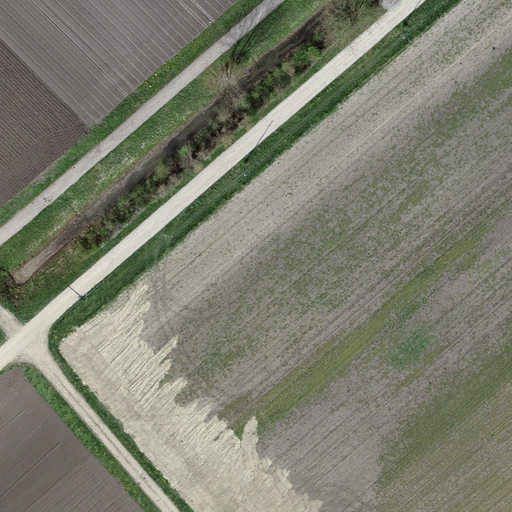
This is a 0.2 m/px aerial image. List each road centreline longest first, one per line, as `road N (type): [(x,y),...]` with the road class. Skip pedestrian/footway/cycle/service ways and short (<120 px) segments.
road 1 (unclassified): [(0,362),(419,0)]
road 2 (track): [(282,0),(0,247)]
road 3 (track): [(26,340),(171,511)]
